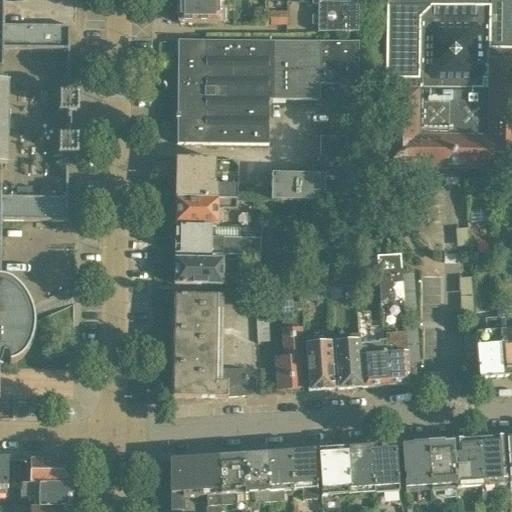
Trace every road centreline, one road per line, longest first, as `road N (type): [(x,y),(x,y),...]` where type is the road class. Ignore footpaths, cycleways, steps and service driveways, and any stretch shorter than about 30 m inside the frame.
road 1 (residential): [(116,433),(118,0)]
road 2 (residential): [(116,433),(511,408)]
